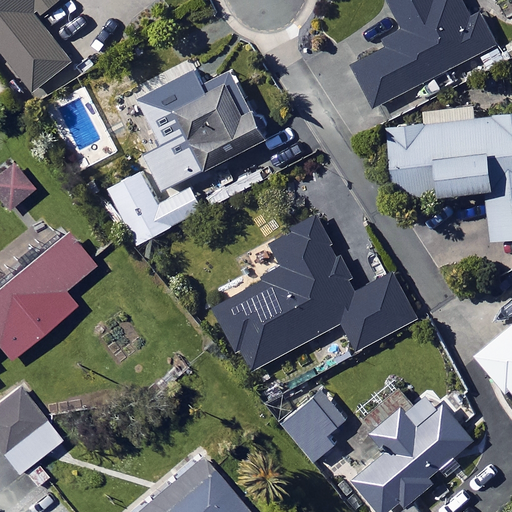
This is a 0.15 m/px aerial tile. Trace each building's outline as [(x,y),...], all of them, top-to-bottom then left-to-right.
[(0,0),(0,44),(35,87),(73,57),(34,9),(45,0),(0,0)] [(478,8),(470,13),(463,0),(389,0),(402,23),(383,33),(388,42),(351,62),(374,105),(495,41),(478,8)] [(277,150),(227,56),(146,96),(175,152),(152,164),(165,188),(229,154),(238,171),(277,150)] [(436,183),(483,178),(489,236),(511,233),(511,107),(390,121),(397,193),(437,189),(436,183)] [(9,158),(0,164),(0,205),(2,207),(30,186),(9,158)] [(194,179),(156,199),(137,165),(107,182),(139,239),(206,202),(194,179)] [(267,241),(280,265),(213,301),(249,368),(341,318),(357,346),(420,312),(395,267),(355,288),(312,207),(289,220),(292,227),(267,241)] [(0,354),(4,359),(72,300),(61,287),(94,258),(60,218),(0,269),(0,354)] [(511,322),(473,355),(504,392),(509,387),(511,391),(511,322)] [(325,379),(277,416),(310,459),(358,422),(325,379)] [(0,448),(44,415),(19,383),(0,398),(0,448)] [(387,443),(351,469),(383,511),(476,439),(444,398),(416,419),(399,396),(369,420),(387,443)] [(44,415),(0,448),(0,450),(14,469),(59,434),(44,415)] [(117,511),(254,511),(203,446),(117,511)] [(421,511),(412,500),(395,511),(421,511)]
